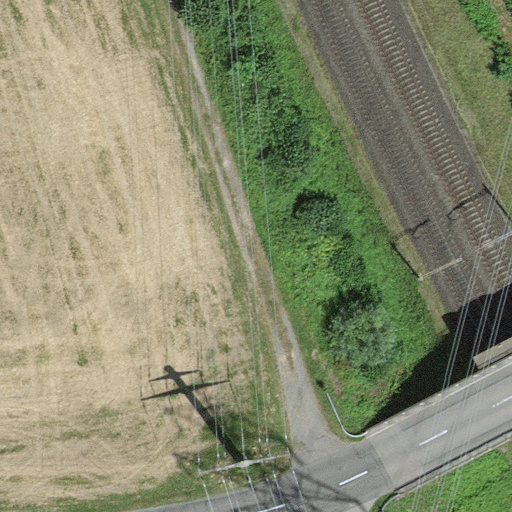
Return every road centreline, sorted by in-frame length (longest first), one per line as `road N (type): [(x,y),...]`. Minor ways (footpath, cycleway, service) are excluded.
road 1 (tertiary): [(511,386),(358,468)]
road 2 (tertiary): [(245,511),(358,468)]
